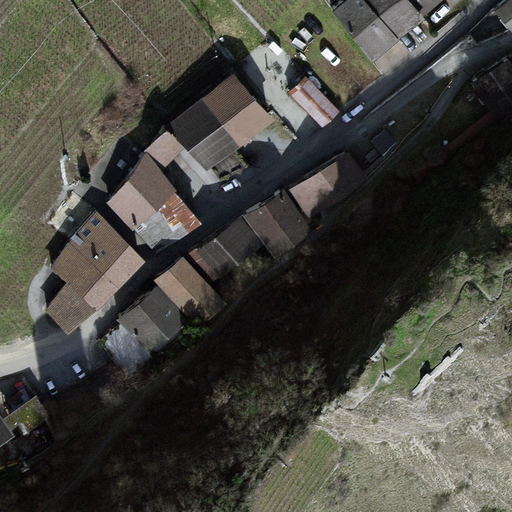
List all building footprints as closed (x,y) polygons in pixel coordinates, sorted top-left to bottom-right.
[(397,0),(332,0),(334,3),(329,9),(364,59),(414,18),(397,0)] [(403,0),(416,13),(429,0),(403,0)] [(511,0),(503,0),(495,6),(511,25),(511,0)] [(511,117),(511,63),(504,52),(467,78),(500,125),(511,117)] [(306,69),(290,84),(321,119),(338,105),(306,69)] [(159,125),(138,152),(156,173),(180,147),(204,170),(266,118),(227,74),(159,125)] [(343,149),(280,189),(300,222),(365,177),(343,149)] [(138,152),(104,201),(128,229),(168,187),(156,173),(138,152)] [(300,222),(280,189),(274,188),(237,213),(258,244),(267,256),(306,231),(300,222)] [(91,212),(48,264),(58,282),(37,304),(60,328),(134,256),(91,212)] [(258,244),(237,213),(179,255),(202,280),(258,244)] [(202,280),(179,255),(173,252),(145,277),(150,281),(177,313),(187,310),(211,295),(202,280)] [(137,346),(177,313),(150,281),(110,315),(137,346)]
